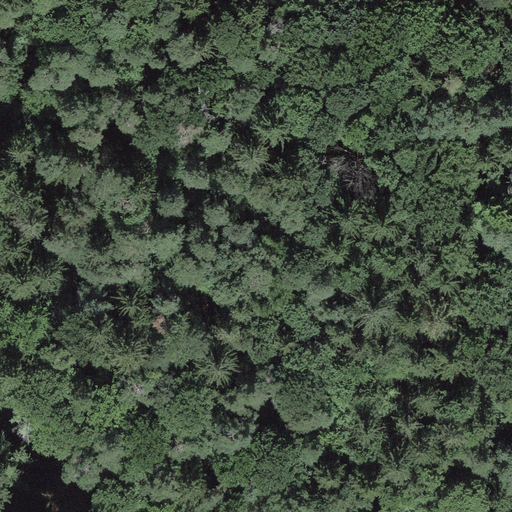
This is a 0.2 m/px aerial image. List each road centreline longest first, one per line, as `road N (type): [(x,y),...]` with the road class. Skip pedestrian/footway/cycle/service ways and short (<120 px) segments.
road 1 (track): [(380,501),(350,371),(339,153),(321,0)]
road 2 (unclassified): [(403,511),(189,444),(78,376),(0,297)]
